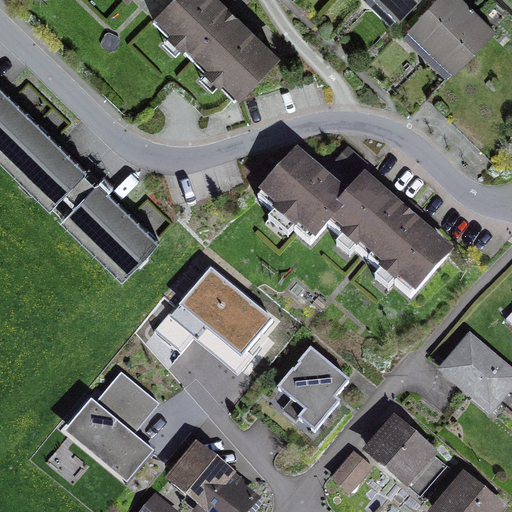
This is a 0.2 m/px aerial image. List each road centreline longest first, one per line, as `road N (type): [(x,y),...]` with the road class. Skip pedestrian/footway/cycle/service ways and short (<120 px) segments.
road 1 (residential): [(511,208),(454,185),(392,133),(360,124),(322,126),(184,165),(134,152),(0,20)]
road 2 (residential): [(194,394),(299,504)]
